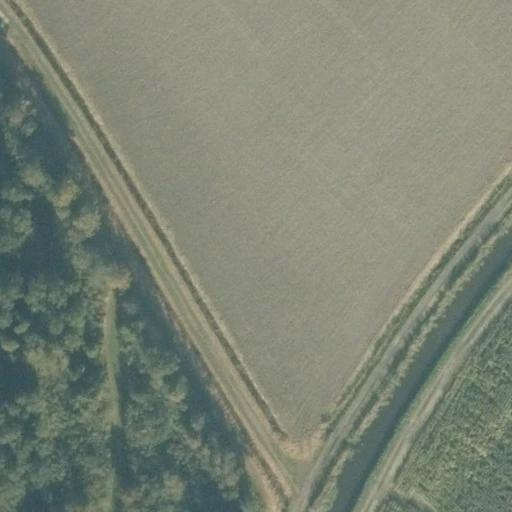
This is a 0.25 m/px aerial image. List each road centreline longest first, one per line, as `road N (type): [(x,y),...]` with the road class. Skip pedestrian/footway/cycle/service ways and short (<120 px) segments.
road 1 (track): [(309,487),(264,437),(6,26)]
road 2 (track): [(296,511),(336,433),(428,292),(511,195)]
